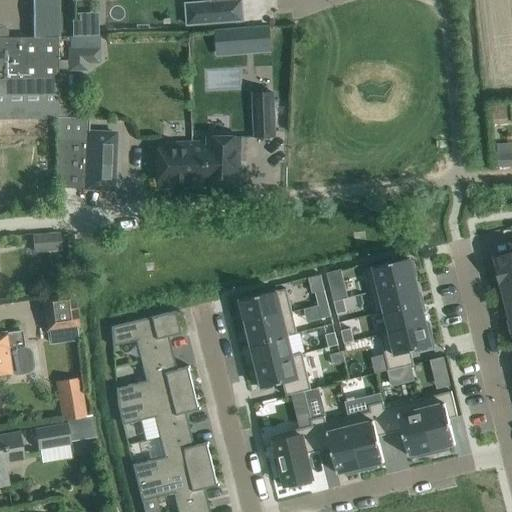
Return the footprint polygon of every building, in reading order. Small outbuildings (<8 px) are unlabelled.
[(58,37),(57,0),(31,0),(32,37),(58,37)] [(211,0),(212,2),(186,4),(187,25),(243,21),(241,0),(236,0),(235,0),(211,0)] [(90,36),(89,13),(77,13),(78,20),(72,20),(73,37),(90,36)] [(269,29),(214,33),(216,60),(271,55),(269,29)] [(0,37),(0,79),(57,79),(59,78),(58,37),(32,37),(0,37)] [(57,79),(0,79),(0,119),(58,119),(57,79)] [(274,137),(272,93),(253,93),(255,137),(274,137)] [(506,110),(492,111),(493,124),(507,123),(506,110)] [(87,132),(85,189),(113,190),(115,133),(87,132)] [(238,185),(240,137),(207,137),(207,142),(159,144),(157,188),(238,185)] [(32,190),(47,195),(53,177),(38,172),(32,190)] [(65,250),(64,231),(36,233),(37,251),(65,250)] [(500,282),(501,282),(511,279),(511,253),(495,258),(498,268),(497,268),(500,282)] [(410,258),(364,270),(370,293),(416,282),(415,277),(411,261),(410,258)] [(511,299),(511,279),(501,282),(506,301),(511,299)] [(416,282),(370,293),(375,314),(421,303),(419,292),(416,282)] [(343,299),(340,286),(330,289),(333,302),(343,299)] [(286,289),(240,300),(241,303),(245,319),(246,323),(292,312),(286,289)] [(328,303),(325,290),(315,293),(318,305),(328,303)] [(46,331),(79,326),(74,292),(41,297),(46,331)] [(346,312),(343,299),(333,302),(336,314),(346,312)] [(331,316),(328,303),(318,305),(321,318),(331,316)] [(421,303),(375,314),(375,315),(384,313),(389,332),(380,334),(380,335),(426,323),(424,313),(421,303)] [(181,333),(181,331),(180,331),(175,313),(176,313),(176,311),(111,327),(112,346),(136,340),(141,361),(170,353),(168,343),(165,344),(163,337),(181,333)] [(292,312),(246,323),(248,334),(251,344),(297,333),(292,312)] [(426,323),(380,335),(389,370),(414,364),(411,352),(421,349),(432,347),(429,334),(431,333),(429,323),(426,324),(426,323)] [(354,341),(350,328),(340,331),(344,344),(354,341)] [(28,348),(23,346),(21,331),(4,334),(4,332),(0,332),(0,373),(11,372),(13,374),(27,372),(31,370),(33,363),(32,351),(28,348)] [(338,345),(335,332),(325,334),(328,348),(338,345)] [(297,333),(251,344),(253,355),(256,365),(302,354),(302,353),(293,355),(288,336),(297,334),(297,333)] [(340,353),(330,355),(333,366),(345,363),(342,352),(340,353)] [(194,388),(189,368),(190,368),(190,366),(172,371),(170,364),(173,363),(170,353),(141,361),(146,381),(116,389),(117,405),(118,407),(194,388)] [(256,365),(253,366),(256,376),(259,376),(262,388),(273,386),(283,383),(286,396),(311,389),(302,354),(256,365)] [(444,357),(430,360),(434,374),(447,371),(444,357)] [(184,420),(183,413),(200,409),(200,407),(199,408),(194,388),(118,407),(122,424),(155,416),(160,437),(189,429),(187,420),(184,420)] [(87,416),(83,390),(58,394),(62,420),(87,416)] [(451,392),(419,400),(433,454),(448,450),(447,447),(455,445),(449,419),(457,417),(451,392)] [(383,402),(382,402),(390,433),(402,430),(408,456),(416,454),(417,458),(433,454),(419,400),(384,408),(383,402)] [(370,411),(348,417),(361,471),(377,468),(376,464),(384,462),(378,436),(390,433),(382,402),(368,405),(370,411)] [(324,416),(311,419),(318,451),(331,448),(337,474),(345,472),(346,475),(361,471),(348,417),(326,422),(324,416)] [(312,426),(273,435),(278,459),(275,459),(278,475),(282,474),(285,486),(289,485),(289,488),(303,484),(302,482),(313,479),(310,468),(308,459),(306,454),(318,451),(311,419),(310,420),(312,426)] [(71,445),(67,424),(34,429),(38,450),(71,445)] [(213,464),(208,444),(209,444),(209,442),(191,446),(189,440),(192,440),(189,429),(160,437),(165,457),(132,465),(137,483),(213,464)] [(0,486),(7,485),(4,463),(24,460),(19,432),(0,435),(0,486)] [(203,496),(202,489),(219,485),(219,483),(218,483),(213,464),(137,483),(141,501),(174,492),(178,511),(181,511),(208,505),(206,495),(203,496)]
